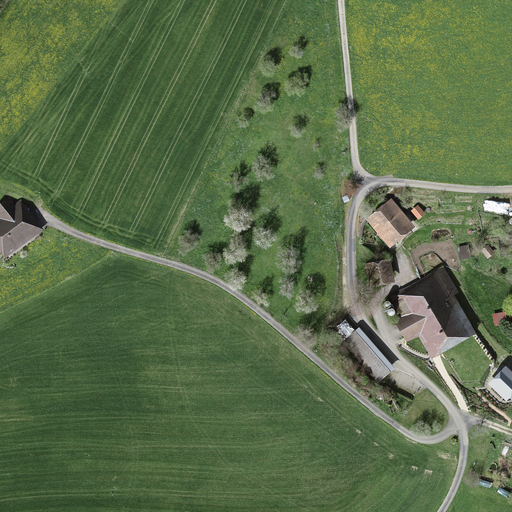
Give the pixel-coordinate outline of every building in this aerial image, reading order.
[(388,245),(412,225),(391,200),(367,220),(388,245)] [(0,238),(6,247),(35,227),(20,206),(0,220),(0,238)] [(419,208),(414,213),(418,218),(424,214),(419,208)] [(391,279),(387,261),(368,265),(372,283),(391,279)] [(456,295),(454,296),(440,271),(392,298),(403,318),(397,321),(408,341),(418,335),(432,359),(478,333),(456,295)] [(345,322),(334,332),(379,381),(390,371),(345,322)] [(508,404),(511,401),(511,388),(508,381),(497,388),(508,404)]
